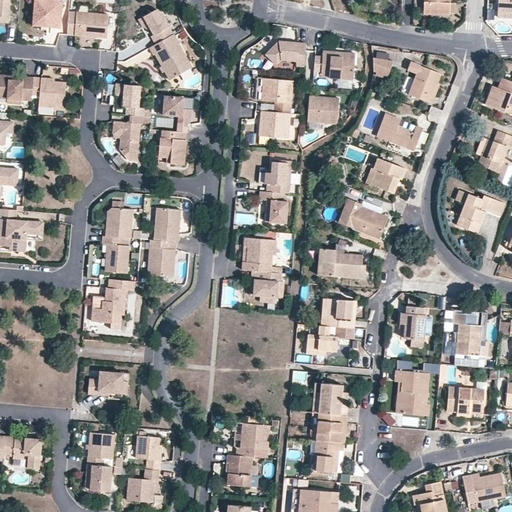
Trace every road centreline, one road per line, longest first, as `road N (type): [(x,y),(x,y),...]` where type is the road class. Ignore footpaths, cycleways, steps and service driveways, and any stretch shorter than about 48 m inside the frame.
road 1 (residential): [(186,511),(189,434),(161,387),(159,361),(166,323),(201,293),(211,186)]
road 2 (residential): [(259,11),(474,49)]
road 3 (residential): [(116,181),(91,153),(89,67),(73,58),(0,52)]
road 4 (residential): [(430,216),(430,185),(474,49)]
road 5 (residential): [(0,272),(70,271),(87,198),(104,184)]
road 6 (residential): [(72,511),(60,487),(61,424),(0,412)]
road 7 (residential): [(430,216),(404,225),(386,271),(376,345)]
road 8 (residential): [(211,186),(222,37)]
road 9 (residential): [(390,479),(433,454),(511,442)]
